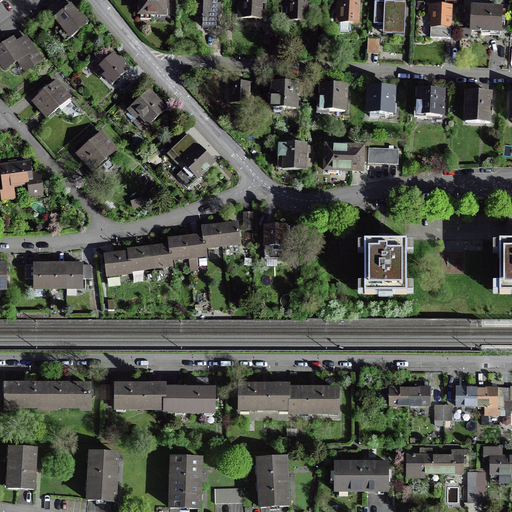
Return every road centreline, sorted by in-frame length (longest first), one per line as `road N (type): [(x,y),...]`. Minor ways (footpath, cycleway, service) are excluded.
road 1 (residential): [(511,364),(0,358)]
road 2 (residential): [(511,78),(189,62),(162,73)]
road 3 (residential): [(511,179),(316,200),(290,198),(261,180)]
road 4 (residential): [(112,234),(0,107)]
road 5 (residential): [(261,180),(112,234)]
road 6 (residential): [(261,180),(162,73)]
